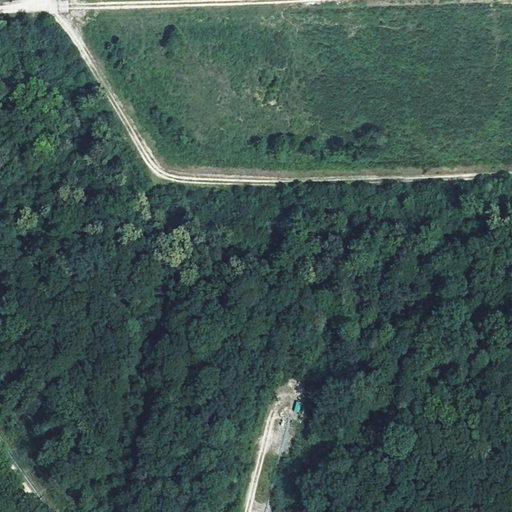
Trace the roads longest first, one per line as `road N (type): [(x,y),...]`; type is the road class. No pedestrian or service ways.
road 1 (track): [(0,6),(51,4),(154,161),(191,182),(511,167)]
road 2 (track): [(188,0),(49,0)]
